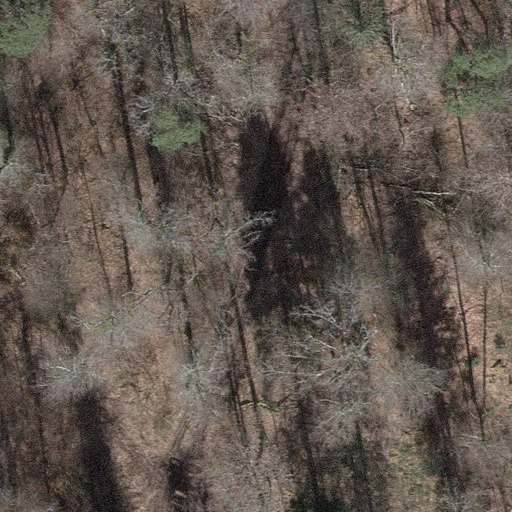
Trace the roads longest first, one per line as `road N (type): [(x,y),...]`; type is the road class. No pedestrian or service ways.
road 1 (track): [(309,0),(197,511)]
road 2 (track): [(0,273),(219,511)]
